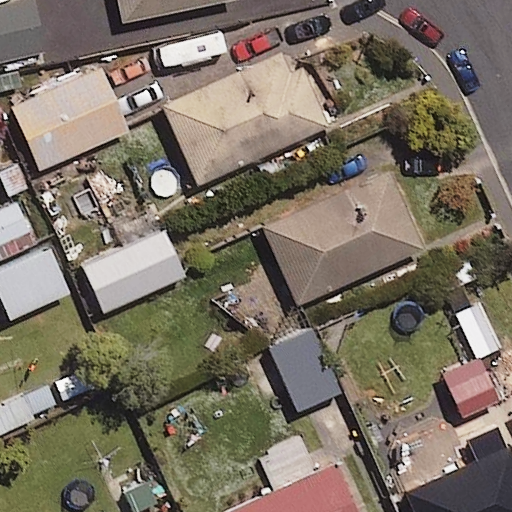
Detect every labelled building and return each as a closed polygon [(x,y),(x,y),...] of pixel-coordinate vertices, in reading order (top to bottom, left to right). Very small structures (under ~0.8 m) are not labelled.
[(8,0),(0,0),(0,67),(42,58),(28,0),(24,0),(10,3),(8,0)] [(113,0),(118,23),(231,0),(113,0)] [(296,72),(285,77),(275,57),(159,109),(193,185),(321,128),(296,72)] [(122,132),(96,71),(4,111),(31,172),(122,132)] [(416,250),(382,173),(257,229),(291,306),(416,250)] [(0,256),(29,244),(11,204),(0,208),(0,256)] [(180,276),(161,232),(79,268),(98,312),(180,276)] [(63,295),(43,249),(0,267),(0,310),(4,321),(63,295)] [(470,298),(449,308),(473,359),(494,349),(470,298)] [(331,389),(305,328),(265,345),(290,406),(331,389)] [(493,403),(490,396),(502,391),(493,369),(481,374),(474,360),(439,375),(458,418),(493,403)] [(0,431),(53,405),(42,382),(0,403),(0,431)] [(511,425),(511,394),(499,401),(510,426),(511,425)] [(511,511),(511,467),(505,451),(405,493),(412,511),(511,511)] [(154,465),(116,484),(130,511),(132,511),(169,494),(154,465)] [(349,511),(329,467),(226,511),(349,511)]
